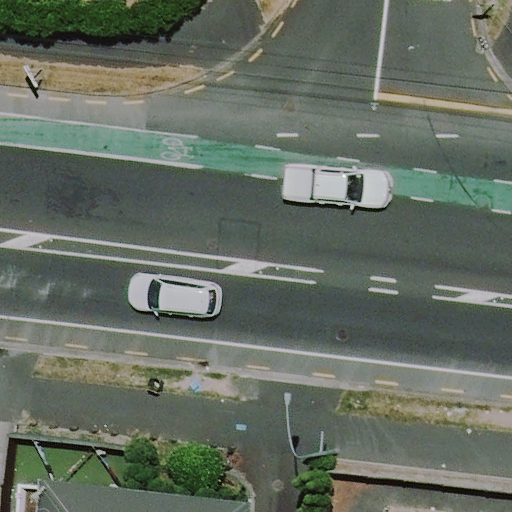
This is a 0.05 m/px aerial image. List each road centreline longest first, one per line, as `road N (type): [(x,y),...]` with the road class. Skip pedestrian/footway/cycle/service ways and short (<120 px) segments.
road 1 (trunk): [(354,279),(0,234)]
road 2 (residential): [(354,279),(383,0)]
road 3 (trunk): [(511,300),(354,279)]
